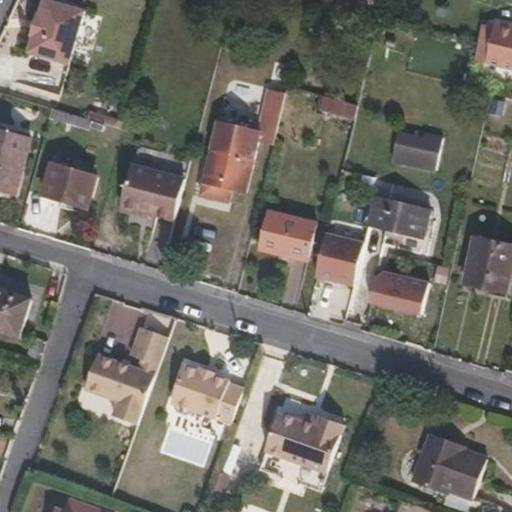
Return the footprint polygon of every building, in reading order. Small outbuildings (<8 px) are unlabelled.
[(68,63),(85,10),(52,0),(44,0),(41,14),(38,13),(32,34),(35,35),(30,51),(68,63)] [(482,26),(477,43),(478,43),(488,46),(492,29),(482,26)] [(511,31),(493,27),(492,29),(488,46),(478,43),(474,62),(511,70),(511,31)] [(255,131),(218,121),(210,151),(218,153),(222,139),(243,144),(239,158),(252,161),(258,142),(271,145),(284,94),(268,89),(255,131)] [(86,129),(90,119),(52,107),(49,118),(86,129)] [(0,193),(11,196),(28,139),(0,131),(0,193)] [(424,134),(422,139),(400,133),(392,165),(398,166),(399,161),(435,170),(443,139),(424,134)] [(222,139),(218,153),(210,151),(200,194),(222,200),(225,188),(244,193),(252,161),(239,158),(243,144),(222,139)] [(178,204),(185,180),(131,165),(120,206),(122,213),(133,215),(139,212),(149,214),(174,221),(178,204)] [(79,229),(90,195),(46,184),(36,216),(79,229)] [(423,240),(430,210),(376,197),(367,227),(423,240)] [(305,260),(314,224),(268,213),(259,248),(305,260)] [(363,242),(325,233),(315,278),(352,287),(363,242)] [(505,291),(511,262),(511,243),(475,235),(463,280),(505,291)] [(376,276),(370,303),(420,314),(427,281),(382,271),(376,276)] [(0,332),(17,338),(28,300),(0,290),(0,332)] [(171,336),(176,320),(151,312),(146,328),(171,336)] [(134,426),(166,338),(138,328),(128,357),(139,361),(136,370),(94,356),(82,391),(115,402),(109,417),(134,426)] [(39,362),(45,342),(31,338),(24,358),(39,362)] [(196,368),(196,371),(181,366),(168,404),(170,404),(171,411),(182,415),(190,411),(229,424),(242,389),(225,384),(226,381),(211,376),(212,374),(196,368)] [(307,418),(307,420),(282,411),(267,451),(328,473),(345,426),(319,417),(318,418),(317,422),(307,418)] [(452,448),(453,443),(431,435),(414,483),(446,495),(447,491),(473,500),(487,460),(462,451),(452,448)] [(462,451),(463,446),(453,443),(452,448),(462,451)] [(71,511),(90,511),(93,506),(65,496),(60,508),(71,511)]
